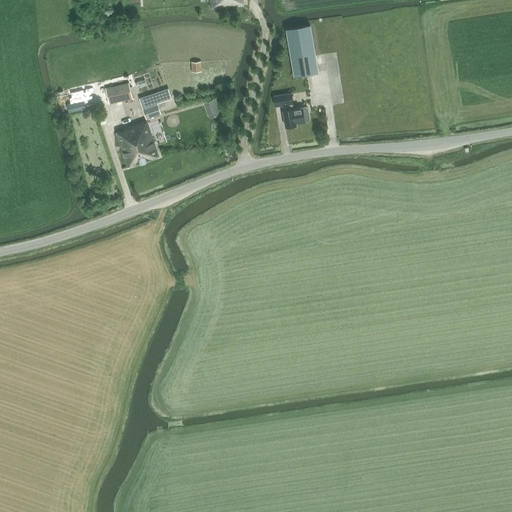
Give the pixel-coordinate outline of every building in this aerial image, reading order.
[(209,0),(211,9),(244,6),(244,4),(245,4),(244,0),(209,0)] [(294,77),(319,72),(311,25),(286,29),(294,77)] [(201,72),(201,62),(191,62),(191,72),(201,72)] [(129,82),(105,88),(109,104),(133,99),(129,82)] [(158,103),(172,99),(168,88),(139,98),(146,119),(162,114),(158,103)] [(307,107),(295,109),(294,104),(293,103),(291,93),(273,96),(275,107),(283,106),(284,110),(282,110),(285,127),(297,125),(297,124),(306,122),(309,121),(310,120),(309,108),(307,107)] [(210,117),(221,113),(216,99),(205,103),(210,117)] [(80,102),(67,105),(69,114),(82,111),(80,102)] [(128,168),(160,157),(147,120),(116,131),(128,168)]
